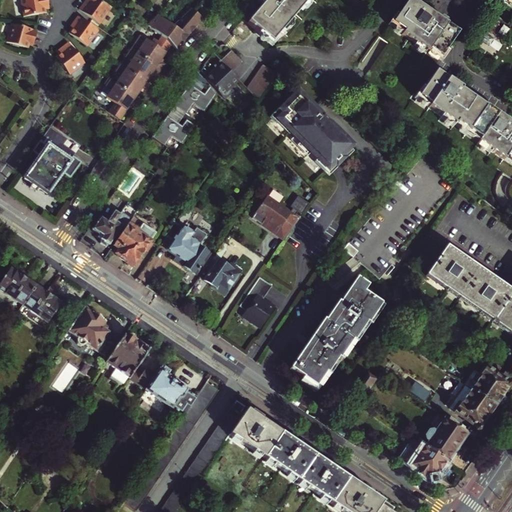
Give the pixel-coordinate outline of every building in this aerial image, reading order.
[(22,0),(24,13),(40,12),(47,11),(47,7),(50,7),(49,0),(22,0)] [(112,8),(100,0),(88,0),(87,2),(86,1),(80,9),(100,24),(112,8)] [(265,0),(266,0),(249,19),(247,22),(270,43),(308,0),(265,0)] [(459,34),(412,0),(409,0),(392,23),(404,31),(402,34),(427,53),(430,50),(441,59),(459,34)] [(175,26),(167,39),(174,47),(180,39),(182,41),(187,35),(186,34),(189,30),(190,32),(196,26),(194,24),(202,15),(193,8),(175,26)] [(157,13),(149,25),(167,39),(175,26),(166,20),(157,13)] [(99,30),(79,15),(73,23),(76,25),(70,32),(88,45),(99,30)] [(31,44),(34,45),(38,29),(13,22),(8,41),(30,47),(31,44)] [(479,38),(489,44),(493,38),(483,31),(479,38)] [(135,44),(130,52),(159,72),(163,67),(158,63),(160,61),(161,62),(166,55),(146,40),(141,48),(135,44)] [(86,62),(70,41),(57,50),(59,53),(56,55),(70,74),(86,62)] [(230,71),(240,62),(230,50),(219,60),(230,71)] [(130,63),(125,70),(145,84),(150,78),(148,77),(150,75),(155,78),(159,72),(130,52),(124,59),(130,63)] [(219,60),(213,65),(209,70),(211,72),(204,78),(209,84),(216,92),(223,99),(232,91),(230,88),(238,80),(230,71),(219,60)] [(257,100),(274,74),(261,65),(245,88),(257,100)] [(119,78),(114,85),(134,99),(139,92),(138,91),(139,89),(145,93),(149,87),(145,84),(125,70),(119,66),(113,74),(119,78)] [(461,88),(455,84),(454,83),(436,71),(419,96),(431,104),(428,107),(442,117),(444,117),(454,124),(456,121),(479,138),(477,141),(503,158),(506,154),(511,157),(511,126),(509,124),(510,122),(484,104),(483,106),(460,90),(461,88)] [(114,85),(108,81),(103,88),(108,92),(104,99),(112,105),(107,112),(119,121),(128,108),(127,107),(128,105),(134,109),(138,102),(134,99),(114,85)] [(203,92),(188,82),(173,104),(189,114),(186,112),(192,103),(204,110),(216,92),(209,84),(203,92)] [(282,106),(271,117),(288,134),(286,137),(292,143),(294,141),(326,172),(344,153),(341,150),(347,143),(323,120),(322,122),(312,112),(313,110),(297,94),(295,97),(293,95),(289,99),(288,97),(280,105),(282,106)] [(166,114),(151,136),(166,147),(167,146),(164,144),(170,135),(182,143),(195,124),(186,118),(181,124),(166,114)] [(64,138),(49,127),(41,138),(32,151),(38,156),(23,178),(46,194),(61,171),(68,177),(79,161),(70,155),(72,152),(61,144),(64,138)] [(219,145),(224,148),(233,135),(228,132),(226,135),(223,133),(219,140),(222,141),(219,145)] [(125,205),(119,213),(130,220),(130,219),(132,217),(136,212),(125,205)] [(255,233),(278,249),(293,227),(260,205),(249,222),(258,228),(255,233)] [(120,230),(122,231),(130,220),(119,213),(114,210),(107,221),(101,217),(91,233),(101,240),(102,241),(100,244),(106,248),(108,245),(109,246),(120,230)] [(295,223),(303,213),(299,210),(292,221),(295,223)] [(133,265),(155,233),(132,217),(130,219),(130,220),(122,231),(113,245),(119,249),(116,254),(133,265)] [(188,282),(202,262),(191,254),(199,243),(188,236),(185,240),(169,230),(159,244),(166,249),(160,258),(169,264),(167,268),(188,282)] [(511,291),(446,246),(426,276),(511,335),(511,291)] [(224,273),(233,279),(236,281),(242,273),(230,265),(224,273)] [(0,283),(0,290),(23,306),(37,285),(11,267),(0,283)] [(222,276),(210,267),(196,287),(218,302),(233,279),(224,273),(222,276)] [(257,278),(237,307),(244,312),(242,314),(250,320),(249,323),(258,329),(273,308),(266,303),(264,305),(260,302),(270,287),(257,278)] [(368,286),(357,278),(339,303),(338,302),(325,321),(323,320),(291,369),(316,386),(325,372),(327,374),(337,358),(339,359),(352,340),(353,341),(366,322),(368,323),(381,303),(364,292),(368,286)] [(62,303),(37,285),(23,306),(48,323),(62,303)] [(0,298),(18,312),(23,306),(0,290),(0,298)] [(23,306),(18,312),(44,329),(48,323),(23,306)] [(113,327),(90,312),(85,308),(64,339),(91,358),(96,352),(108,360),(116,347),(104,339),(113,327)] [(150,350),(126,333),(116,347),(108,360),(119,367),(112,377),(125,386),(132,376),(148,387),(157,375),(141,364),(150,350)] [(470,389),(494,405),(509,383),(483,365),(478,374),(480,376),(470,389)] [(148,387),(147,390),(184,416),(197,398),(169,377),(169,376),(167,374),(170,370),(163,366),(157,375),(148,387)] [(480,376),(478,374),(474,371),(464,385),(470,389),(480,376)] [(356,389),(365,395),(376,379),(367,373),(356,389)] [(429,393),(415,382),(408,392),(422,402),(429,393)] [(137,511),(192,430),(196,424),(219,391),(207,383),(197,398),(184,416),(172,433),(125,503),(137,511)] [(470,389),(464,385),(455,399),(458,401),(461,403),(470,389)] [(494,405),(470,389),(461,403),(458,401),(455,399),(449,408),(472,424),(478,428),(494,405)] [(230,407),(193,462),(189,468),(159,511),(176,511),(229,434),(231,430),(235,425),(239,419),(246,409),(247,408),(236,401),(231,408),(230,407)] [(239,419),(235,425),(231,430),(229,434),(263,457),(280,432),(246,409),(239,419)] [(466,432),(444,417),(435,431),(432,429),(428,430),(425,435),(426,439),(428,441),(426,443),(419,438),(417,441),(423,445),(447,461),(449,463),(456,453),(453,451),(466,433),(466,432)] [(472,424),(466,432),(466,433),(472,437),(478,428),(472,424)] [(347,478),(280,432),(263,457),(330,502),(347,478)] [(444,465),(447,461),(423,445),(417,453),(414,451),(412,454),(406,450),(400,459),(433,482),(439,473),(442,473),(445,468),(444,465)] [(344,511),(390,511),(392,508),(347,478),(330,502),(344,511)]
